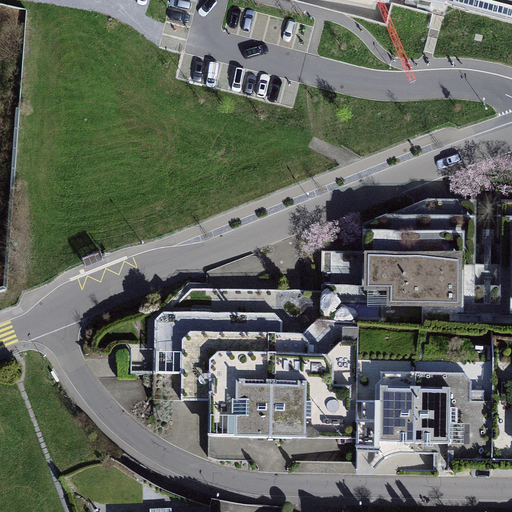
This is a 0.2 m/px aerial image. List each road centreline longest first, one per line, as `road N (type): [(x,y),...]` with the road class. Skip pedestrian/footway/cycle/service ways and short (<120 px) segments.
road 1 (motorway): [(511,230),(0,80)]
road 2 (residential): [(53,318),(104,404),(184,470),(327,493),(511,496)]
road 3 (motorway): [(0,186),(511,333)]
road 4 (residential): [(53,318),(511,138)]
